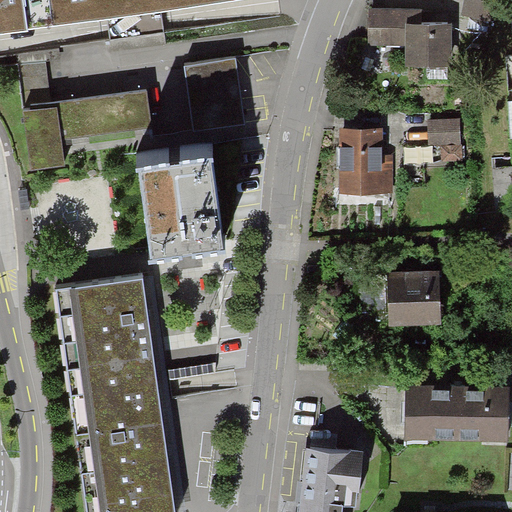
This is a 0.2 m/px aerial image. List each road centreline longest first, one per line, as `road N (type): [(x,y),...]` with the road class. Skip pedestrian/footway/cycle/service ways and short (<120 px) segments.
road 1 (residential): [(335,0),(304,71),(277,242),(279,362),(262,511)]
road 2 (track): [(511,371),(279,362)]
road 3 (secondary): [(28,511),(27,411),(0,293)]
